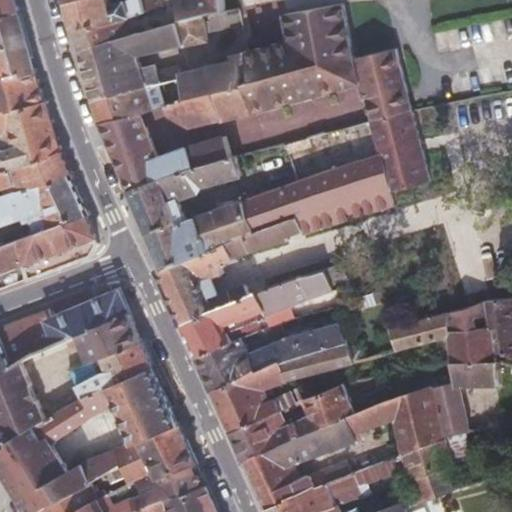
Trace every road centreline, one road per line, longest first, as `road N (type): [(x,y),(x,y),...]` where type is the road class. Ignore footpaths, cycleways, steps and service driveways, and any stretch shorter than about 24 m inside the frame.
road 1 (tertiary): [(245,511),(130,258)]
road 2 (tertiary): [(43,0),(130,258)]
road 3 (residential): [(130,258),(0,303)]
